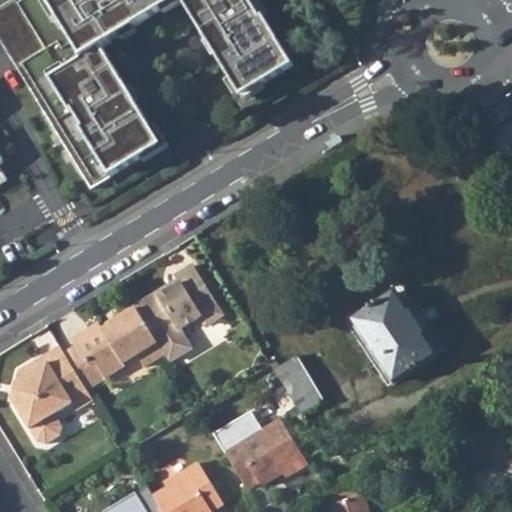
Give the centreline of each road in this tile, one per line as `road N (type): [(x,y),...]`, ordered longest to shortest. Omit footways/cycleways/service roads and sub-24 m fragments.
road 1 (residential): [(0,316),(370,88)]
road 2 (unknown): [(375,459),(405,447),(511,365)]
